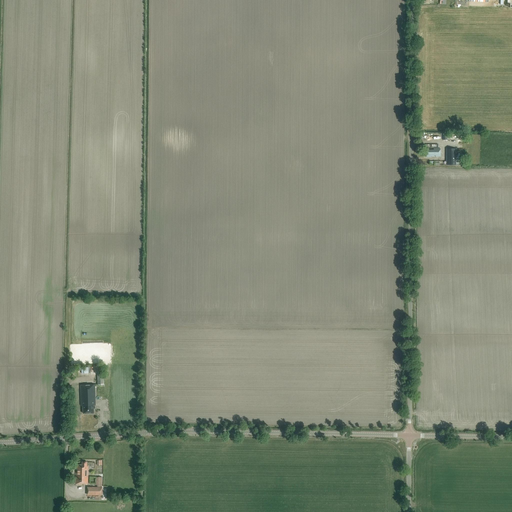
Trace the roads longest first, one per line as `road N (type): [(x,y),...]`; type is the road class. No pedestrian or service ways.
road 1 (unclassified): [(409,435),(412,0)]
road 2 (tertiary): [(409,435),(148,432),(0,441)]
